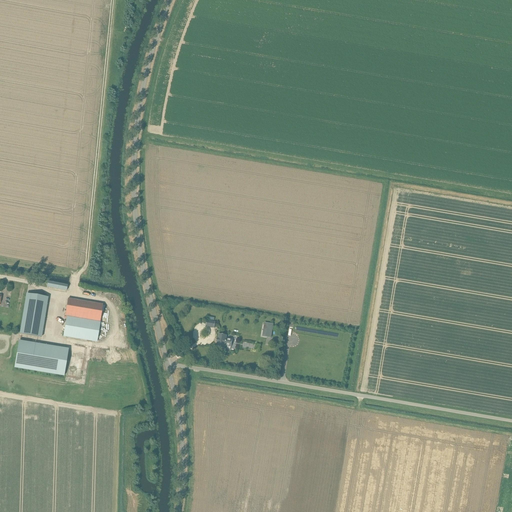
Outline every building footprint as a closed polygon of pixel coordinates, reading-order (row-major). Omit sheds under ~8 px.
[(48,282),(47,287),(66,291),(67,285),(48,282)] [(26,294),(20,332),(20,334),(41,337),(47,297),(26,294)] [(63,336),(96,342),(103,304),(68,298),(65,317),(67,317),(63,336)] [(264,323),(263,330),(268,330),(267,337),(271,338),(273,324),(264,323)] [(219,334),(218,339),(217,339),(216,342),(217,343),(217,348),(225,349),(225,346),(231,347),(232,340),(226,339),(227,335),(219,334)] [(18,342),(14,367),(64,375),(68,350),(18,342)]
